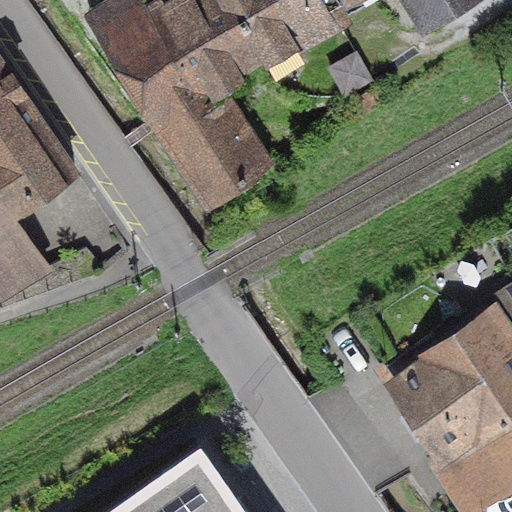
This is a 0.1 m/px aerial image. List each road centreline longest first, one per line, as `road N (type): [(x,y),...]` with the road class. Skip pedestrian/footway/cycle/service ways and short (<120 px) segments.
road 1 (residential): [(205,291),(5,0)]
road 2 (residential): [(205,291),(357,511)]
